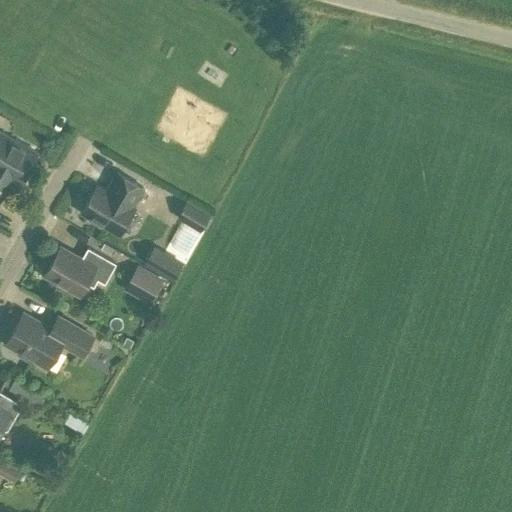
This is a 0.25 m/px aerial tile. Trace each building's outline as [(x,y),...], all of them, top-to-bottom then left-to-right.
[(20,181),(37,152),(0,131),(0,198),(12,177),(20,181)] [(132,205),(143,186),(117,171),(106,191),(97,185),(82,211),(92,217),(90,220),(100,226),(102,223),(120,233),(135,207),(132,205)] [(200,231),(211,213),(187,199),(176,217),(200,231)] [(154,245),(144,262),(173,279),(183,261),(154,245)] [(116,262),(88,246),(81,258),(60,247),(45,273),(80,293),(86,282),(94,286),(98,279),(105,282),(116,262)] [(137,265),(130,278),(156,292),(163,278),(137,264),(137,265)] [(51,328),(23,312),(6,343),(20,351),(19,354),(31,361),(33,358),(47,367),(61,342),(82,354),(93,335),(59,315),(51,328)] [(39,403),(43,395),(16,379),(11,387),(39,403)] [(22,403),(0,390),(0,428),(3,430),(8,429),(22,403)] [(68,420),(89,431),(97,417),(76,407),(68,420)] [(0,473),(14,481),(21,468),(2,458),(0,461),(0,473)]
